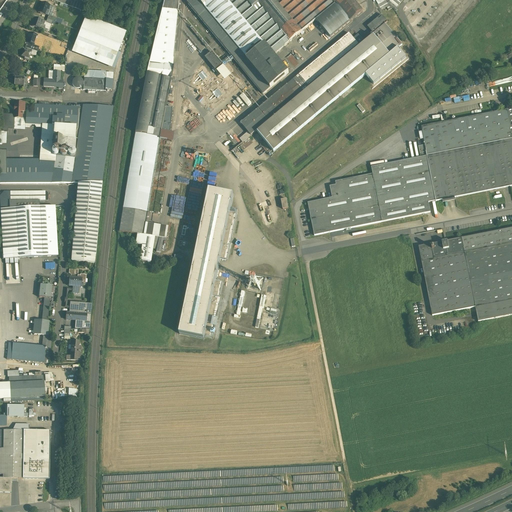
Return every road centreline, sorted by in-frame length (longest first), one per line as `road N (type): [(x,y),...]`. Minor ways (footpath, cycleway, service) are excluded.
road 1 (residential): [(511,212),(306,251),(294,204)]
road 2 (residential): [(53,364),(69,194),(60,187),(0,187)]
road 3 (track): [(306,251),(346,454)]
